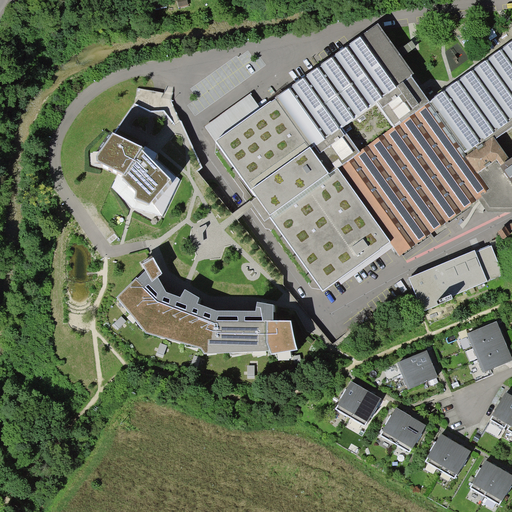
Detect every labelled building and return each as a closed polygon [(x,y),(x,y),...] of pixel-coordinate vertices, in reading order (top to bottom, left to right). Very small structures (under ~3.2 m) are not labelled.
[(511,40),(430,101),(423,92),(412,75),(414,73),(400,54),(379,23),(261,108),(241,122),(215,141),(323,292),(339,280),(359,265),(389,242),(393,247),(399,256),(478,199),(488,212),(511,212),(511,40)] [(241,122),(261,108),(250,93),(205,126),(215,141),(241,122)] [(143,147),(113,132),(96,155),(97,161),(123,174),(121,177),(135,192),(134,199),(149,204),(171,179),(142,150),(141,149),(143,147)] [(511,234),(506,226),(498,232),(503,239),(511,234)] [(341,284),(393,247),(389,242),(359,265),(339,280),(341,284)] [(408,277),(422,311),(453,299),(452,296),(503,275),(491,245),(476,252),(475,250),(444,263),(408,277)] [(274,305),(257,302),(256,311),(216,311),(198,303),(199,298),(185,289),(180,297),(167,292),(158,277),(162,273),(153,258),(142,264),(146,271),(138,279),(137,277),(117,297),(146,333),(201,348),(204,354),(271,351),(272,354),(297,349),(294,338),(291,321),(274,320),(274,305)] [(126,321),(121,316),(112,326),(118,331),(126,321)] [(473,346),(502,334),(500,329),(497,321),(467,333),(473,346)] [(502,334),(473,346),(478,359),(508,347),(505,340),(502,334)] [(167,345),(161,343),(156,355),(163,357),(167,345)] [(508,347),(478,359),(483,372),(511,360),(511,358),(510,352),(508,347)] [(403,376),(433,364),(429,357),(427,350),(397,362),(403,376)] [(201,357),(194,355),(190,365),(197,367),(201,357)] [(433,364),(403,376),(408,389),(438,377),(435,370),(433,364)] [(338,404),(353,413),(366,390),(360,386),(351,381),(338,404)] [(372,393),(366,390),(353,413),(367,422),(368,422),(381,398),(372,393)] [(507,424),(508,425),(511,418),(511,395),(506,392),(492,415),(493,415),(507,424)] [(350,417),(353,413),(338,404),(335,409),(350,417)] [(383,431),(398,439),(411,416),(404,411),(396,407),(382,430),(383,431)] [(353,413),(350,417),(365,426),(367,422),(353,413)] [(507,424),(493,415),(490,420),(504,428),(507,424)] [(418,420),(411,416),(398,439),(412,448),(413,448),(426,425),(418,420)] [(398,439),(383,431),(381,435),(395,444),(398,439)] [(428,457),(442,466),(456,442),(450,438),(441,433),(427,457),(428,457)] [(412,448),(398,439),(395,444),(409,452),(412,448)] [(463,446),(456,442),(442,466),(456,474),(457,474),(471,451),(463,446)] [(442,466),(428,457),(425,461),(440,470),(442,466)] [(473,483),(487,492),(501,468),(493,464),(486,460),(472,483),(473,483)] [(456,474),(442,466),(440,470),(454,478),(456,474)] [(511,474),(507,472),(501,468),(487,492),(502,500),(502,501),(511,483),(511,474)] [(487,492),(473,483),(470,488),(484,496),(487,492)] [(502,500),(487,492),(484,496),(499,505),(502,500)]
